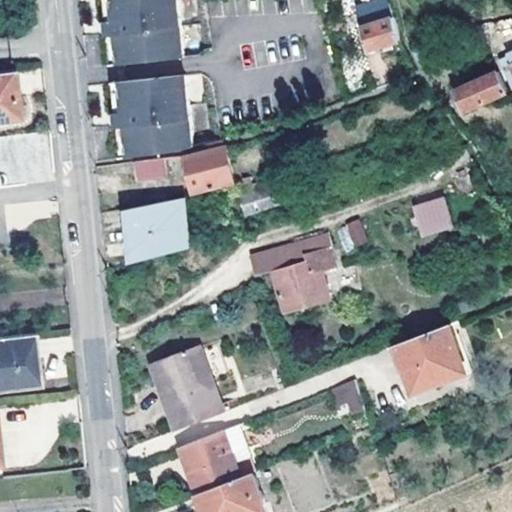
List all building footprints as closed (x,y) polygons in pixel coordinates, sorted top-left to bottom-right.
[(112,0),(104,0),(107,21),(109,37),(112,66),(120,65),(117,36),(113,36),(112,28),(111,21),(115,21),(112,0)] [(178,0),(112,0),(115,21),(111,21),(112,28),(113,36),(117,36),(120,65),(185,58),(178,0)] [(375,0),(355,5),(359,22),(390,15),(385,0),(375,0)] [(396,20),(363,29),(369,50),(385,46),(387,52),(392,50),(391,44),(402,41),(396,20)] [(468,30),(432,47),(443,75),(479,59),(468,30)] [(431,81),(443,75),(432,47),(415,54),(431,81)] [(0,119),(17,118),(12,69),(0,70),(0,119)] [(459,100),(462,108),(464,113),(508,93),(498,72),(455,92),(459,100)] [(187,76),(122,83),(125,112),(121,113),(122,120),(123,128),(127,128),(130,157),(189,149),(195,147),(187,76)] [(122,83),(114,84),(117,113),(119,128),(122,158),(130,157),(127,128),(123,128),(122,120),(121,113),(125,112),(122,83)] [(462,108),(459,100),(454,102),(458,110),(462,108)] [(226,144),(187,155),(198,192),(236,180),(226,144)] [(165,158),(136,162),(139,183),(168,178),(165,158)] [(305,194),(297,168),(253,181),(248,182),(227,188),(230,199),(240,196),(244,195),(246,199),(249,210),(305,194)] [(355,170),(333,179),(338,192),(360,183),(355,170)] [(420,238),(453,228),(444,196),(411,206),(420,238)] [(134,215),(140,264),(169,258),(197,249),(189,198),(133,208),(134,215)] [(359,218),(346,223),(355,247),(368,242),(359,218)] [(235,238),(244,235),(239,219),(229,222),(235,238)] [(280,256),(261,262),(265,276),(279,272),(289,311),(338,297),(329,267),(343,264),(337,244),(281,260),(280,256)] [(265,276),(261,262),(241,267),(246,282),(265,276)] [(465,363),(450,325),(397,346),(416,391),(451,377),(448,369),(465,363)] [(0,383),(33,380),(28,332),(0,335),(0,383)] [(200,346),(152,364),(176,430),(224,412),(200,346)] [(448,369),(451,377),(468,371),(465,363),(448,369)] [(358,380),(344,385),(353,413),(367,408),(358,380)] [(199,493),(253,472),(256,471),(239,425),(182,447),(199,493)] [(253,472),(199,493),(206,511),(267,511),(268,511),(253,472)]
